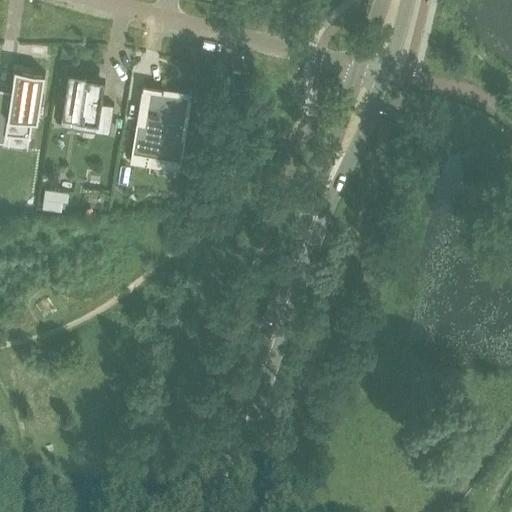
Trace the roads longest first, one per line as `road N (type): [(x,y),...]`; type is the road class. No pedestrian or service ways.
road 1 (tertiary): [(215,511),(371,69)]
road 2 (residential): [(371,69),(97,0)]
